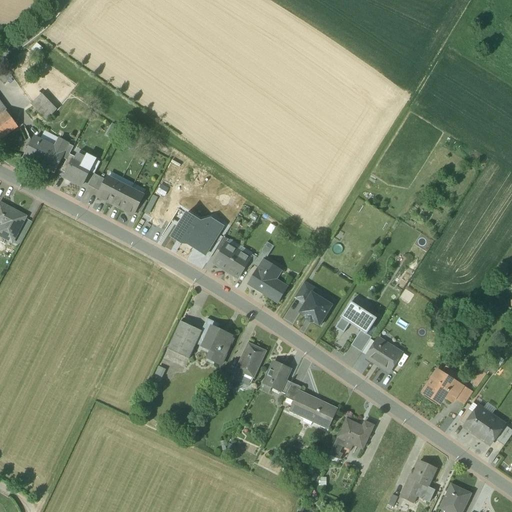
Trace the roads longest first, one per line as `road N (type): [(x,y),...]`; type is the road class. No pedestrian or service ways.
road 1 (residential): [(511,493),(274,324),(158,253),(0,173)]
road 2 (track): [(476,0),(274,324)]
road 3 (track): [(158,253),(38,511)]
